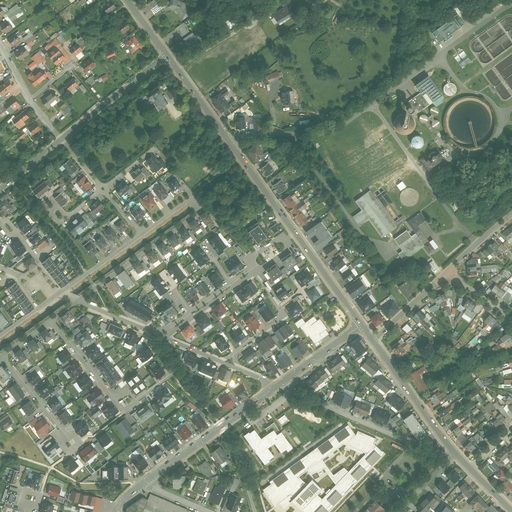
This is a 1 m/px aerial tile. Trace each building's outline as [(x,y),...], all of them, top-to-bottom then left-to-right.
[(154,0),(148,5),(151,9),(157,5),(154,0)] [(168,0),(159,6),(161,9),(167,5),(169,6),(171,2),(168,0)] [(184,3),(177,0),(171,0),(171,2),(169,6),(176,10),(179,12),(183,18),(191,13),(184,3)] [(108,2),(102,7),(108,15),(116,8),(111,2),(109,3),(108,2)] [(17,4),(5,13),(6,14),(7,16),(19,7),(17,4)] [(157,5),(151,9),(154,14),(161,9),(159,6),(158,4),(157,5)] [(288,5),(273,15),(278,23),(294,13),(288,5)] [(464,13),(458,5),(454,8),(460,17),(464,13)] [(19,7),(7,16),(10,19),(22,11),(19,7)] [(321,15),(315,10),(309,18),(314,22),(321,15)] [(457,14),(432,32),(439,42),(445,37),(447,40),(453,35),(451,33),(464,24),(457,14)] [(230,19),(225,21),(230,29),(237,25),(235,20),(231,22),(230,19)] [(126,20),(118,25),(119,27),(117,28),(119,31),(121,30),(124,33),(131,27),(126,20)] [(8,21),(1,25),(6,33),(13,28),(8,21)] [(176,28),(180,34),(188,29),(183,23),(176,28)] [(188,29),(180,34),(189,46),(191,44),(192,45),(198,41),(194,37),(195,36),(192,32),(191,33),(188,29)] [(60,36),(57,38),(58,40),(62,38),(61,37),(66,34),(64,32),(60,35),(60,36)] [(16,34),(8,40),(13,46),(21,40),(16,34)] [(141,45),(134,37),(126,44),(132,52),(141,45)] [(61,45),(56,38),(47,46),(49,49),(54,44),(57,48),(61,45)] [(78,43),(71,48),(71,47),(69,48),(70,49),(70,50),(75,56),(83,49),(82,49),(87,45),(82,39),(83,40),(82,41),(79,44),(78,43),(77,43),(78,43)] [(24,46),(20,49),(18,49),(18,51),(15,53),(20,60),(30,53),(24,46)] [(57,48),(49,54),(57,65),(65,58),(57,48)] [(471,60),(462,49),(461,50),(459,48),(457,49),(459,51),(457,52),(463,60),(462,61),(465,65),(471,60)] [(462,61),(456,53),(453,55),(462,67),(465,65),(462,61)] [(42,62),(36,55),(33,58),(38,65),(42,62)] [(90,59),(82,65),(87,71),(95,65),(90,59)] [(34,76),(31,79),(35,85),(47,76),(43,70),(34,76)] [(269,75),(262,78),(265,84),(272,81),(271,80),(270,77),(269,75)] [(442,94),(428,75),(415,85),(421,92),(429,104),(442,94)] [(92,76),(87,80),(91,85),(96,81),(92,76)] [(74,78),(65,85),(70,91),(78,84),(74,78)] [(444,86),(443,89),(444,91),(445,94),(447,95),(450,96),(453,95),(455,94),(457,92),(457,89),(457,87),(455,84),(453,83),(450,82),(450,80),(449,80),(450,79),(449,78),(448,78),(447,78),(447,79),(447,80),(448,80),(447,80),(448,83),(445,84),(444,86)] [(8,81),(0,87),(0,91),(2,95),(13,87),(8,81)] [(160,87),(158,86),(146,95),(150,100),(148,101),(150,104),(154,101),(160,109),(159,109),(161,112),(164,110),(164,109),(167,107),(165,105),(168,103),(160,92),(161,91),(162,90),(160,87)] [(293,90),(282,91),(284,104),(287,104),(287,106),(290,105),(290,103),(295,103),(293,90)] [(58,98),(53,92),(42,101),(48,108),(52,106),(50,104),(58,98)] [(421,92),(408,102),(410,104),(409,104),(408,105),(407,106),(407,107),(407,108),(408,108),(408,109),(409,109),(410,110),(411,109),(412,109),(412,108),(414,110),(417,109),(419,111),(429,104),(421,92)] [(217,106),(226,99),(223,96),(221,93),(212,99),(217,106)] [(14,98),(5,105),(11,113),(20,105),(14,98)] [(226,99),(217,106),(222,113),(231,106),(230,106),(228,103),(226,99)] [(65,100),(58,105),(61,109),(66,115),(73,110),(68,104),(65,100)] [(437,107),(436,106),(435,106),(434,106),(433,106),(432,107),(431,107),(431,108),(430,109),(430,110),(430,111),(430,112),(431,112),(431,113),(432,114),(431,115),(433,116),(434,115),(435,115),(436,114),(437,114),(438,113),(439,112),(439,111),(439,110),(439,109),(438,108),(437,107)] [(228,109),(223,113),(226,118),(232,114),(228,109)] [(24,111),(13,120),(19,127),(25,122),(24,121),(29,117),(24,111)] [(426,115),(425,115),(425,114),(423,114),(422,114),(421,115),(420,116),(420,117),(419,118),(419,119),(420,120),(421,121),(421,122),(422,122),(423,122),(423,123),(424,123),(425,122),(426,122),(427,121),(427,120),(428,120),(428,119),(429,119),(429,116),(428,117),(427,116),(427,115),(426,115)] [(405,115),(403,115),(402,116),(401,116),(400,117),(399,118),(398,118),(398,119),(397,120),(397,121),(396,122),(396,123),(396,124),(396,125),(396,126),(397,127),(397,128),(397,129),(398,129),(399,130),(400,131),(400,132),(401,132),(403,133),(404,133),(405,133),(407,133),(408,132),(409,132),(410,131),(411,130),(412,129),(413,128),(413,127),(413,126),(414,126),(414,125),(414,124),(414,123),(413,122),(413,121),(413,120),(412,119),(411,118),(410,117),(409,116),(408,116),(407,115),(406,115),(405,115)] [(244,117),(236,118),(237,128),(245,128),(245,122),(244,117)] [(261,118),(254,119),(255,124),(255,130),(262,129),(261,118)] [(437,120),(436,119),(435,120),(434,119),(432,120),(432,121),(432,122),(432,123),(432,124),(432,125),(432,126),(433,127),(434,127),(434,128),(435,128),(436,128),(437,128),(438,128),(438,127),(439,127),(440,126),(440,125),(440,124),(440,123),(440,122),(439,121),(438,120),(437,120)] [(36,122),(29,128),(34,133),(41,128),(36,122)] [(26,134),(28,132),(31,136),(33,134),(27,127),(23,130),(26,134)] [(415,147),(417,147),(419,147),(421,146),(422,145),(423,143),(423,141),(423,139),(422,137),(421,136),(419,135),(417,135),(415,135),(413,137),(412,138),(411,140),(411,142),(412,144),(413,146),(415,147)] [(438,146),(434,141),(430,145),(433,149),(438,146)] [(464,147),(462,146),(459,145),(457,151),(461,153),(466,154),(467,147),(464,147)] [(259,147),(257,148),(255,146),(248,151),(255,161),(261,157),(264,155),(264,154),(261,151),(261,150),(259,147)] [(268,151),(264,154),(264,155),(261,157),(263,160),(271,155),(268,151)] [(430,153),(429,154),(429,155),(428,154),(420,159),(429,170),(436,165),(435,163),(437,163),(438,163),(438,162),(439,162),(439,161),(440,160),(441,159),(441,158),(441,157),(441,156),(441,155),(440,154),(439,153),(439,152),(438,152),(437,151),(435,151),(434,151),(433,151),(432,152),(431,152),(430,153)] [(159,161),(154,155),(147,161),(150,164),(150,165),(152,168),(153,168),(156,172),(162,166),(163,166),(159,161)] [(167,166),(161,158),(159,161),(163,166),(162,166),(164,168),(167,166)] [(78,170),(70,159),(63,165),(71,175),(76,171),(78,170)] [(263,167),(261,168),(264,173),(263,173),(266,177),(275,171),(269,163),(269,162),(267,163),(263,167)] [(392,166),(383,173),(387,179),(396,173),(392,166)] [(139,168),(135,172),(134,171),(131,174),(137,182),(145,175),(146,175),(143,172),(139,168)] [(135,180),(130,174),(131,173),(129,171),(124,175),(132,183),(135,180)] [(182,180),(176,173),(173,176),(176,179),(179,182),(182,180)] [(80,174),(73,180),(76,184),(78,182),(77,182),(83,178),(80,174)] [(276,176),(271,179),(275,184),(280,181),(278,179),(276,176)] [(86,179),(84,177),(83,178),(77,182),(78,182),(79,185),(79,186),(81,188),(82,188),(85,191),(91,186),(89,183),(90,183),(86,179)] [(176,179),(169,184),(174,190),(181,185),(179,182),(176,179)] [(275,184),(273,185),(277,190),(276,190),(279,194),(287,188),(281,180),(280,181),(275,184)] [(401,190),(406,186),(402,180),(397,184),(401,190)] [(45,181),(33,191),(39,197),(48,190),(49,191),(52,189),(45,181)] [(122,184),(121,183),(118,186),(116,189),(121,195),(124,193),(125,193),(127,191),(127,190),(130,188),(129,186),(124,181),(122,184)] [(161,184),(155,189),(162,197),(168,193),(161,184)] [(360,225),(368,219),(381,237),(397,226),(371,190),(355,201),(361,210),(353,216),(360,225)] [(60,193),(59,194),(57,196),(55,198),(62,207),(68,202),(60,193)] [(150,193),(143,198),(150,207),(157,202),(150,193)] [(288,207),(295,202),(292,198),(290,195),(283,200),(288,207)] [(6,199),(3,201),(0,203),(0,209),(4,215),(12,209),(12,207),(11,205),(9,203),(6,199)] [(99,200),(97,202),(93,205),(91,207),(93,210),(93,211),(96,214),(99,211),(98,211),(100,210),(104,207),(103,207),(104,206),(99,200)] [(303,200),(297,205),(299,208),(301,211),(307,206),(303,200)] [(295,202),(288,207),(292,213),(299,208),(297,205),(295,202)] [(147,211),(142,204),(139,206),(140,207),(145,213),(147,211)] [(140,207),(133,213),(138,219),(141,216),(145,214),(145,213),(140,207)] [(297,219),(303,214),(301,211),(299,208),(292,213),(296,219),(297,219)] [(208,215),(206,212),(200,216),(207,225),(212,221),(212,220),(208,215)] [(421,212),(407,222),(415,233),(422,242),(427,239),(418,226),(426,219),(421,212)] [(303,214),(297,219),(302,226),(308,221),(306,218),(303,214)] [(76,219),(70,223),(70,224),(67,226),(75,235),(79,232),(80,233),(84,230),(82,228),(87,224),(85,221),(82,217),(80,216),(76,219)] [(27,221),(25,218),(18,223),(20,226),(20,227),(22,230),(23,230),(25,233),(31,229),(33,227),(32,227),(30,224),(31,224),(28,220),(27,221)] [(127,227),(120,219),(115,223),(119,228),(122,232),(127,227)] [(195,220),(190,224),(195,231),(200,227),(200,226),(195,220)] [(320,221),(307,230),(311,236),(315,233),(317,236),(326,229),(320,221)] [(253,226),(265,242),(266,241),(265,240),(269,237),(260,224),(258,222),(253,226)] [(277,223),(271,228),(275,232),(281,228),(279,226),(277,223)] [(265,242),(253,226),(247,230),(252,237),(255,240),(254,240),(258,245),(259,244),(260,245),(262,244),(265,242)] [(116,234),(110,227),(105,231),(112,239),(112,240),(117,235),(117,236),(117,235),(116,234)] [(188,231),(185,227),(179,231),(186,240),(191,236),(188,231)] [(326,229),(317,236),(319,238),(315,241),(319,247),(332,238),(326,229)] [(394,238),(399,245),(403,250),(399,253),(404,260),(425,245),(425,244),(429,241),(427,239),(422,242),(415,233),(411,236),(407,229),(394,238)] [(511,233),(508,229),(502,234),(507,240),(511,237),(511,233)] [(31,237),(29,239),(33,245),(42,238),(38,232),(35,234),(31,237)] [(108,239),(102,232),(100,234),(101,236),(106,241),(108,239)] [(223,249),(227,246),(219,234),(219,233),(214,236),(209,240),(218,252),(223,249)] [(177,239),(174,235),(169,239),(174,246),(179,243),(180,242),(177,239)] [(106,241),(101,236),(96,240),(102,248),(107,243),(106,241)] [(433,238),(429,241),(435,249),(439,246),(433,238)] [(11,245),(18,255),(22,253),(26,250),(19,239),(11,245)] [(493,240),(491,243),(490,243),(489,244),(498,254),(500,252),(497,249),(497,250),(496,249),(499,246),(493,240)] [(45,241),(38,246),(41,250),(48,244),(45,241)] [(94,248),(89,241),(83,245),(92,255),(97,251),(94,248)] [(435,249),(429,241),(425,244),(425,245),(430,252),(435,249)] [(166,247),(164,243),(158,247),(165,256),(170,252),(166,247)] [(338,250),(333,244),(325,250),(329,256),(333,253),(338,250)] [(488,246),(485,248),(485,249),(482,252),(486,256),(490,253),(491,254),(493,252),(496,256),(498,254),(489,244),(488,245),(488,246)] [(191,253),(199,265),(204,262),(209,259),(200,246),(195,249),(191,252),(191,253)] [(152,250),(146,254),(153,264),(159,259),(155,255),(152,250)] [(25,257),(22,253),(18,255),(14,257),(18,262),(20,260),(22,259),(25,257)] [(292,253),(288,256),(293,263),(297,260),(292,253)] [(50,256),(42,263),(46,268),(54,261),(50,256)] [(289,266),(293,263),(288,256),(284,259),(289,266)] [(334,261),(331,263),(336,270),(338,268),(339,269),(342,266),(345,263),(340,256),(337,259),(337,258),(334,260),(334,261)] [(237,257),(231,260),(238,271),(244,267),(237,257)] [(32,258),(25,263),(30,269),(37,264),(32,258)] [(477,258),(471,259),(467,262),(467,264),(468,268),(468,270),(481,269),(480,266),(476,267),(476,264),(478,263),(477,258)] [(139,260),(133,265),(139,274),(145,270),(145,269),(141,264),(139,260)] [(231,260),(226,264),(233,275),(238,271),(231,260)] [(437,268),(432,260),(428,263),(433,271),(437,268)] [(54,261),(46,268),(50,273),(58,266),(54,261)] [(149,269),(144,262),(141,264),(145,269),(145,270),(146,271),(149,269)] [(172,269),(169,271),(177,282),(180,280),(186,275),(178,264),(172,269)] [(276,264),(273,267),(278,275),(282,272),(276,264)] [(58,266),(50,273),(54,278),(62,271),(58,266)] [(274,278),(278,275),(273,267),(269,270),(274,278)] [(307,268),(295,276),(301,285),(307,281),(313,277),(313,276),(307,268)] [(349,269),(341,274),(347,282),(355,276),(350,270),(349,269)] [(130,277),(125,270),(118,275),(127,287),(133,283),(134,282),(130,277)] [(62,271),(54,278),(58,283),(66,276),(62,271)] [(209,277),(212,281),(216,287),(222,282),(216,272),(209,277)] [(497,282),(496,281),(499,276),(495,273),(488,284),(493,287),(497,282)] [(204,282),(206,285),(209,283),(205,277),(204,275),(200,278),(204,282)] [(313,277),(307,281),(309,284),(313,281),(316,279),(314,275),(313,276),(313,277)] [(66,276),(58,283),(62,288),(70,281),(66,276)] [(169,288),(161,277),(157,280),(152,284),(160,295),(166,290),(169,288)] [(355,283),(347,289),(353,297),(367,286),(362,279),(362,278),(355,283)] [(114,283),(112,280),(106,284),(114,295),(120,291),(118,288),(114,283)] [(403,283),(410,293),(414,290),(411,285),(410,285),(406,280),(407,280),(406,280),(403,283)] [(245,288),(242,290),(240,289),(236,292),(243,302),(248,299),(251,296),(251,297),(256,293),(259,291),(252,281),(249,284),(248,283),(244,286),(245,288)] [(16,282),(8,288),(11,294),(20,287),(16,282)] [(204,282),(197,287),(203,295),(210,290),(206,285),(204,282)] [(499,286),(496,284),(491,290),(494,292),(496,294),(503,283),(501,282),(499,285),(500,285),(499,286)] [(283,283),(274,289),(280,298),(286,294),(289,292),(283,283)] [(410,293),(403,283),(398,286),(399,286),(402,291),(403,291),(406,296),(410,293)] [(503,283),(496,294),(497,295),(500,297),(505,291),(502,288),(502,287),(503,288),(505,285),(503,283)] [(309,289),(306,291),(312,300),(321,292),(315,284),(309,289)] [(20,287),(11,294),(15,299),(24,292),(20,287)] [(448,289),(444,291),(440,293),(439,294),(445,305),(447,304),(445,301),(444,300),(448,298),(447,297),(449,297),(453,297),(453,290),(448,289)] [(192,290),(186,294),(193,303),(199,299),(196,294),(192,290)] [(507,291),(502,298),(505,301),(511,294),(507,291)] [(24,292),(15,299),(19,304),(27,298),(24,292)] [(439,294),(437,294),(437,295),(434,297),(437,304),(441,302),(442,303),(441,303),(442,306),(445,305),(439,294)] [(367,295),(357,301),(363,309),(373,302),(367,295)] [(27,298),(19,304),(22,309),(31,303),(27,298)] [(130,298),(124,308),(134,313),(133,315),(136,317),(137,315),(147,320),(152,310),(130,298)] [(470,300),(466,298),(462,305),(465,307),(465,308),(464,307),(462,310),(464,312),(471,301),(470,300)] [(382,309),(386,314),(387,316),(399,308),(393,300),(382,309)] [(296,301),(287,308),(293,316),(302,309),(296,301)] [(471,301),(464,312),(466,313),(468,310),(468,309),(472,311),(476,304),(473,302),(471,301)] [(31,303),(22,309),(26,314),(35,308),(31,303)] [(221,303),(213,309),(215,311),(218,317),(219,316),(226,311),(221,303)] [(171,304),(163,310),(164,311),(160,314),(166,323),(174,317),(173,315),(177,312),(171,304)] [(436,304),(429,308),(432,312),(439,309),(436,304)] [(260,312),(263,316),(267,321),(274,315),(267,306),(260,312)] [(426,315),(420,309),(417,312),(416,313),(429,327),(431,326),(424,318),(423,319),(423,318),(426,315)] [(69,311),(60,318),(66,324),(74,317),(69,311)] [(218,317),(215,311),(211,314),(216,321),(220,318),(219,316),(218,317)] [(255,312),(255,311),(251,313),(253,316),(257,320),(260,318),(255,312)] [(377,312),(370,317),(375,324),(382,319),(377,312)] [(429,327),(416,313),(414,314),(415,315),(412,317),(417,323),(420,320),(421,321),(420,322),(427,329),(429,327)] [(488,313),(483,319),(486,322),(486,323),(485,322),(483,325),(484,327),(493,317),(492,316),(491,316),(488,313)] [(86,315),(79,320),(84,326),(90,321),(86,315)] [(205,315),(197,320),(200,324),(203,329),(203,328),(211,323),(208,319),(208,318),(206,315),(205,315)] [(302,317),(294,323),(298,328),(300,326),(307,336),(309,335),(315,343),(329,333),(326,329),(327,328),(320,318),(317,320),(314,315),(305,322),(302,317)] [(252,316),(250,316),(247,319),(247,320),(245,321),(252,330),(260,325),(257,320),(253,316),(252,316)] [(494,318),(493,317),(484,327),(486,328),(489,326),(488,325),(489,324),(492,327),(497,321),(494,319),(494,318)] [(221,330),(225,327),(219,320),(215,323),(221,330)] [(124,328),(111,322),(107,330),(120,335),(124,328)] [(245,329),(239,322),(237,324),(239,328),(240,328),(242,331),(245,329)] [(286,323),(280,328),(287,336),(293,332),(292,331),(288,325),(286,323)] [(407,323),(402,327),(407,332),(412,328),(407,323)] [(203,328),(203,329),(200,324),(195,328),(201,335),(205,332),(203,328)] [(190,325),(182,331),(187,337),(189,336),(190,337),(193,334),(193,333),(195,332),(190,325)] [(239,328),(231,334),(237,342),(246,336),(242,331),(240,328),(239,328)] [(287,336),(280,328),(275,332),(276,334),(280,340),(281,341),(287,336)] [(49,332),(46,329),(41,333),(47,340),(52,336),(49,332)] [(57,337),(51,330),(49,332),(52,336),(53,338),(54,340),(57,337)] [(86,331),(76,338),(78,342),(80,341),(82,345),(91,338),(86,331)] [(507,331),(500,336),(502,339),(501,340),(501,339),(498,341),(500,343),(510,336),(509,335),(507,331)] [(138,335),(130,332),(125,341),(133,345),(134,345),(135,343),(135,341),(136,342),(138,338),(137,337),(138,335)] [(271,337),(269,335),(263,339),(269,348),(275,344),(271,337)] [(222,336),(215,341),(217,344),(217,345),(218,348),(219,348),(220,347),(222,351),(229,345),(226,341),(222,336)] [(510,336),(500,343),(501,345),(504,343),(505,342),(507,346),(511,342),(511,338),(511,337),(510,336)] [(358,347),(364,343),(360,337),(350,343),(352,346),(355,344),(358,347)] [(37,343),(34,339),(28,344),(34,351),(39,347),(39,346),(37,343)] [(269,348),(263,339),(257,344),(261,348),(264,352),(269,348)] [(399,341),(392,346),(394,350),(395,352),(407,343),(406,341),(402,344),(402,345),(399,341)] [(309,349),(303,342),(300,344),(306,351),(309,349)] [(300,343),(292,349),(298,357),(306,351),(300,344),(300,343)] [(364,343),(358,347),(360,350),(357,352),(359,356),(369,349),(364,343)] [(407,343),(395,352),(397,353),(396,353),(399,357),(406,352),(404,348),(404,347),(405,348),(409,345),(408,343),(407,343)] [(96,344),(87,351),(92,358),(101,352),(96,344)] [(146,345),(139,350),(137,354),(139,357),(150,349),(146,345)] [(285,346),(281,349),(285,354),(287,356),(291,353),(285,346)] [(252,348),(243,354),(248,360),(256,354),(255,352),(252,348)] [(67,349),(58,356),(63,362),(67,360),(72,356),(67,349)] [(150,349),(139,357),(143,362),(153,354),(150,349)] [(21,350),(16,354),(21,361),(27,357),(24,353),(21,350)] [(196,362),(198,357),(189,353),(185,362),(194,366),(196,362)] [(285,354),(278,359),(284,367),(291,362),(287,356),(285,354)] [(341,356),(340,355),(334,359),(340,367),(346,363),(345,363),(341,356)] [(101,361),(96,364),(111,384),(116,381),(121,377),(106,357),(101,361)] [(374,362),(368,357),(362,365),(367,370),(374,362)] [(340,367),(334,359),(328,363),(334,372),(340,367)] [(199,370),(206,373),(210,363),(203,360),(201,365),(199,369),(199,370)] [(71,365),(66,369),(73,377),(83,370),(76,361),(71,365)] [(64,366),(63,367),(65,370),(66,369),(71,365),(69,362),(64,366)] [(270,363),(266,366),(268,369),(267,370),(269,373),(270,372),(272,375),(278,371),(274,365),(272,362),(270,363)] [(374,362),(367,370),(373,374),(378,369),(379,366),(374,362)] [(210,363),(206,373),(213,375),(215,371),(217,366),(210,363)] [(501,365),(495,367),(496,371),(502,368),(501,366),(503,365),(504,366),(507,365),(506,363),(501,364),(501,365)] [(158,364),(151,369),(155,375),(157,378),(165,373),(158,364)] [(2,365),(0,366),(0,377),(4,382),(11,377),(2,365)] [(416,370),(409,375),(413,381),(420,376),(427,371),(424,367),(425,367),(424,366),(416,371),(416,370)] [(324,369),(323,367),(317,371),(317,372),(323,379),(329,375),(324,369)] [(155,375),(151,369),(150,368),(147,370),(152,377),(155,375)] [(232,371),(223,368),(221,373),(219,377),(220,377),(228,381),(232,371)] [(35,370),(27,375),(33,384),(41,378),(35,370)] [(127,380),(126,381),(128,383),(136,394),(147,386),(138,372),(127,380)] [(323,379),(317,372),(311,377),(312,377),(317,385),(323,380),(323,379)] [(87,374),(77,381),(84,390),(87,388),(93,383),(87,374)] [(386,380),(381,375),(378,379),(375,383),(380,387),(386,380)] [(420,376),(413,381),(418,386),(420,385),(419,384),(423,381),(420,376)] [(317,385),(312,377),(306,382),(312,390),(318,385),(317,385)] [(478,377),(472,381),(478,389),(484,385),(478,377)] [(124,381),(123,380),(118,383),(121,387),(128,383),(126,381),(127,380),(126,379),(124,381)] [(392,384),(386,380),(380,387),(386,392),(389,388),(392,384)] [(428,387),(423,381),(419,384),(420,385),(418,386),(422,392),(428,387)] [(46,382),(38,388),(44,397),(55,390),(50,383),(47,385),(46,382)] [(16,383),(9,388),(13,394),(20,388),(16,383)] [(234,390),(236,393),(240,398),(247,393),(245,390),(246,390),(245,389),(245,390),(244,389),(245,388),(243,386),(242,386),(241,385),(234,390)] [(165,387),(155,395),(157,397),(156,398),(157,399),(158,400),(158,401),(156,403),(155,402),(152,404),(157,411),(160,409),(158,406),(161,404),(162,403),(164,401),(165,402),(166,402),(168,400),(169,399),(169,398),(172,396),(170,394),(170,392),(168,390),(167,389),(167,390),(165,387)] [(20,388),(13,394),(17,399),(18,400),(20,398),(25,394),(20,388)] [(89,391),(87,388),(84,390),(80,393),(82,396),(89,391)] [(91,394),(87,397),(94,405),(105,397),(98,389),(91,394)] [(89,391),(82,396),(85,399),(87,397),(91,394),(89,391)] [(233,395),(231,391),(227,394),(228,395),(233,401),(236,399),(233,395)] [(433,391),(427,396),(429,399),(430,400),(441,393),(439,391),(436,393),(437,394),(436,395),(433,391)] [(441,393),(430,400),(432,402),(431,402),(434,405),(440,401),(445,397),(448,395),(447,395),(444,391),(441,393)] [(342,393),(342,392),(340,397),(338,403),(348,407),(353,394),(352,397),(342,393)] [(452,392),(447,395),(448,395),(445,397),(447,400),(454,395),(452,392)] [(399,397),(394,393),(387,400),(393,405),(399,397)] [(228,395),(220,400),(226,408),(234,403),(233,401),(228,395)] [(56,396),(48,401),(54,409),(62,404),(56,396)] [(405,402),(399,397),(393,405),(399,410),(405,402)] [(360,402),(357,400),(356,402),(354,408),(353,409),(360,412),(364,403),(360,402)] [(30,401),(22,407),(27,413),(28,416),(32,413),(36,410),(33,405),(30,401)] [(190,401),(187,404),(194,409),(197,406),(190,401)] [(500,405),(497,401),(493,404),(497,408),(498,408),(502,412),(505,410),(501,405),(500,404),(500,405)] [(106,414),(105,415),(108,418),(109,418),(119,411),(112,403),(103,411),(106,414)] [(371,406),(364,403),(360,412),(367,415),(371,406)] [(154,412),(148,405),(145,408),(143,404),(137,409),(139,411),(137,413),(140,418),(143,421),(154,412)] [(377,408),(375,412),(373,418),(379,421),(386,405),(384,410),(377,408)] [(390,413),(384,411),(386,405),(379,421),(386,423),(390,413)] [(66,406),(58,412),(60,414),(66,410),(68,409),(66,406)] [(98,406),(91,412),(93,415),(100,409),(98,406)] [(445,407),(438,411),(441,414),(440,415),(441,416),(452,409),(450,407),(447,409),(448,409),(447,410),(445,407)] [(205,414),(201,410),(198,408),(195,410),(199,415),(200,414),(201,416),(205,414)] [(452,409),(441,416),(442,418),(443,417),(445,420),(451,416),(449,413),(450,412),(450,413),(453,411),(452,409)] [(60,414),(59,416),(61,418),(63,421),(65,424),(72,418),(66,410),(60,414)] [(137,420),(140,418),(137,413),(135,411),(132,413),(137,420)] [(505,418),(501,413),(498,415),(497,415),(497,414),(495,411),(493,413),(501,423),(503,422),(506,419),(505,418)] [(412,412),(403,418),(416,437),(425,431),(412,412)] [(6,413),(0,417),(0,420),(1,421),(8,416),(6,413)] [(28,416),(27,413),(24,415),(29,422),(35,418),(32,413),(28,416)] [(501,423),(493,413),(491,414),(493,417),(494,417),(495,418),(491,420),(496,426),(500,424),(501,423)] [(199,415),(193,419),(192,421),(195,424),(196,424),(199,428),(206,423),(201,416),(200,414),(199,415)] [(285,414),(277,419),(281,424),(288,419),(285,414)] [(1,421),(0,421),(0,425),(3,430),(6,427),(7,428),(11,425),(10,424),(13,422),(8,416),(1,421)] [(35,418),(30,422),(33,426),(35,425),(34,425),(39,421),(36,417),(35,418)] [(39,421),(34,425),(35,425),(40,433),(41,433),(45,430),(50,426),(44,418),(39,421)] [(125,419),(117,425),(126,437),(134,431),(131,427),(125,419)] [(81,420),(74,426),(81,435),(89,429),(81,420)] [(193,427),(187,420),(183,423),(185,425),(189,430),(193,427)] [(249,432),(245,435),(251,444),(250,444),(253,449),(254,448),(255,450),(258,455),(259,454),(265,463),(269,460),(268,459),(273,455),(267,447),(275,442),(281,451),(286,447),(288,449),(292,446),(285,437),(285,436),(281,430),(279,432),(278,431),(279,430),(274,422),(265,428),(268,433),(261,438),(254,430),(249,433),(249,432)] [(304,511),(326,511),(384,452),(374,443),(376,438),(358,430),(356,434),(348,424),(269,481),(271,483),(263,489),(275,506),(279,503),(284,508),(291,500),(304,511)] [(457,424),(450,429),(453,432),(454,433),(464,426),(463,424),(460,426),(460,427),(459,427),(457,424)] [(185,425),(178,431),(184,439),(192,433),(189,430),(185,425)] [(464,426),(454,433),(455,435),(457,438),(458,438),(463,434),(464,433),(461,430),(462,429),(462,430),(465,428),(464,426)] [(45,430),(41,433),(40,433),(39,434),(42,439),(48,434),(45,430)] [(106,431),(96,438),(98,441),(102,446),(103,445),(112,439),(106,431)] [(480,436),(477,433),(475,435),(473,437),(472,436),(468,439),(471,442),(472,442),(471,441),(474,439),(476,440),(480,436)] [(173,434),(168,438),(174,446),(179,442),(178,440),(173,435),(173,434)] [(42,446),(49,439),(47,437),(40,443),(42,446)] [(42,446),(41,446),(48,454),(54,450),(59,445),(52,437),(49,439),(42,446)] [(174,446),(168,438),(163,442),(167,448),(169,450),(174,446)] [(468,439),(463,445),(465,448),(466,448),(467,449),(476,440),(474,439),(471,441),(472,442),(471,442),(468,439)] [(476,440),(467,449),(468,450),(468,451),(471,453),(477,448),(473,445),(474,444),(475,445),(477,442),(476,440)] [(102,446),(98,441),(95,443),(96,446),(100,450),(104,447),(103,445),(102,446)] [(94,448),(91,444),(85,449),(92,457),(96,453),(97,452),(94,448)] [(157,445),(154,448),(153,447),(151,448),(149,449),(148,451),(149,452),(148,452),(154,460),(157,457),(157,458),(161,455),(160,455),(163,452),(157,445)] [(511,447),(511,446),(508,449),(506,446),(501,451),(507,457),(507,456),(510,460),(511,458),(511,447)] [(146,454),(140,447),(136,450),(140,454),(142,457),(146,454)] [(227,458),(219,447),(211,453),(216,459),(217,459),(220,463),(227,458)] [(85,449),(79,453),(82,457),(86,461),(87,460),(92,457),(85,449)] [(507,457),(501,451),(496,455),(498,458),(496,460),(501,466),(504,463),(502,461),(507,457)] [(142,457),(140,454),(132,460),(135,464),(137,467),(140,471),(141,470),(142,470),(145,468),(145,467),(148,464),(142,457)] [(86,461),(82,457),(79,459),(85,466),(89,462),(87,460),(86,461)] [(72,458),(64,464),(70,472),(78,465),(72,458)] [(220,463),(217,459),(216,459),(213,462),(218,469),(222,466),(220,463)] [(206,461),(199,466),(204,474),(206,474),(208,477),(213,474),(210,470),(212,469),(206,461)] [(117,464),(107,464),(107,469),(107,478),(118,478),(117,464)] [(127,464),(117,464),(118,478),(128,478),(127,477),(127,467),(127,464)] [(12,468),(7,481),(15,484),(18,474),(19,474),(20,470),(15,468),(12,468)] [(454,482),(460,476),(452,468),(446,475),(454,482)] [(504,472),(500,469),(495,474),(501,480),(499,482),(504,487),(509,481),(510,481),(505,477),(507,475),(504,472)] [(41,475),(34,473),(32,479),(28,478),(26,484),(37,487),(39,482),(41,476),(41,475)] [(182,476),(173,477),(174,489),(179,488),(179,486),(183,485),(185,484),(184,480),(182,480),(182,476)] [(235,478),(230,490),(234,492),(239,480),(235,478)] [(201,480),(198,479),(194,490),(202,494),(207,482),(201,480)] [(441,479),(436,485),(444,492),(449,486),(441,479)] [(459,487),(463,491),(467,488),(466,488),(469,485),(466,481),(459,487)] [(61,488),(51,485),(48,493),(58,496),(59,496),(61,488)] [(469,485),(466,488),(467,488),(463,491),(467,496),(468,497),(475,491),(469,485)] [(218,487),(216,486),(213,494),(211,493),(208,500),(218,504),(224,490),(218,487)] [(10,490),(9,490),(8,493),(7,497),(6,501),(14,503),(18,492),(17,492),(10,490)] [(78,501),(80,493),(73,491),(72,493),(69,492),(68,500),(71,501),(71,499),(78,501)] [(80,493),(78,501),(78,502),(87,504),(87,503),(89,495),(81,493),(80,493)] [(241,497),(232,493),(230,499),(231,499),(239,502),(241,497)] [(430,493),(428,496),(423,500),(430,506),(436,499),(433,496),(430,493)] [(187,509),(151,494),(150,494),(148,499),(148,500),(142,511),(186,511),(187,509),(187,510),(187,509)] [(89,495),(87,503),(94,505),(95,505),(97,497),(89,495)] [(477,506),(483,501),(478,495),(472,500),(472,501),(470,503),(474,507),(477,505),(477,506)] [(99,511),(103,498),(97,497),(95,505),(94,505),(93,511),(94,511),(97,511),(99,511)] [(143,497),(127,508),(126,511),(142,511),(148,500),(143,497)] [(239,502),(231,499),(228,508),(235,511),(236,511),(235,511),(237,506),(238,507),(238,506),(237,506),(239,502)] [(385,511),(386,511),(383,509),(384,508),(376,499),(371,504),(373,505),(372,506),(370,505),(363,511),(385,511)] [(65,500),(63,508),(76,510),(77,506),(68,504),(68,501),(65,500)] [(424,511),(430,506),(423,500),(419,505),(420,505),(417,508),(420,510),(421,511),(424,511)] [(444,500),(438,507),(442,510),(448,504),(444,500)] [(483,501),(477,506),(482,511),(483,511),(488,507),(489,506),(483,501)] [(51,511),(54,505),(44,502),(43,506),(42,506),(41,509),(42,509),(40,511),(51,511)]
